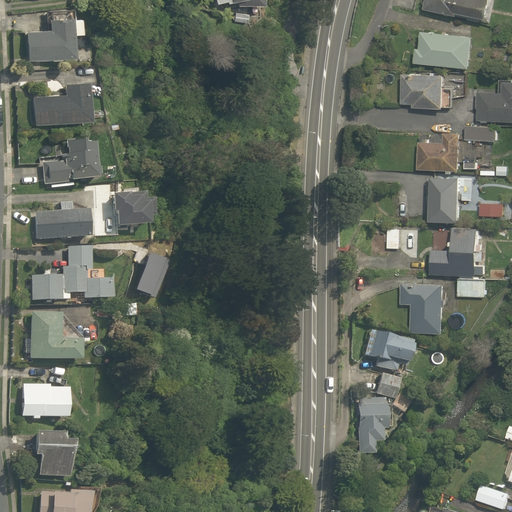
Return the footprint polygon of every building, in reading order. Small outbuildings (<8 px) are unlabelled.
[(426,0),(425,10),(432,11),(469,18),(468,21),(480,23),(481,21),(491,22),(495,0),(426,0)] [(25,32),(26,61),(73,58),(72,34),(80,34),(79,20),(71,20),(71,18),(48,19),(48,30),(25,32)] [(416,63),(471,69),(474,37),(422,32),(420,49),(417,49),(416,63)] [(414,109),(445,110),(445,108),(453,108),(454,89),(445,89),(445,76),(403,74),(402,104),(414,105),(414,109)] [(511,80),(501,80),(500,93),(478,92),(477,109),(478,109),(478,121),(511,122),(511,80)] [(32,97),(35,125),(89,121),(86,81),(62,83),(63,94),(32,97)] [(466,140),(497,142),(498,131),(492,131),(492,128),(467,127),(466,140)] [(419,170),(459,171),(461,134),(432,133),(432,143),(420,143),(419,170)] [(41,163),(43,185),(66,183),(66,182),(96,179),(95,176),(97,176),(97,168),(95,169),(92,144),(82,145),(82,142),(64,144),(65,149),(66,155),(59,156),(59,162),(41,163)] [(473,194),(474,178),(462,178),(433,177),(432,221),(460,222),(461,200),(464,200),(464,194),(473,194)] [(95,190),(96,217),(116,216),(115,190),(95,190)] [(34,213),(35,240),(88,237),(87,210),(70,211),(70,203),(58,203),(59,211),(34,213)] [(495,205),(482,204),(482,218),(495,218),(495,205)] [(432,274),(478,276),(478,274),(485,274),(485,267),(478,266),(479,229),(453,228),(453,251),(432,250),(432,274)] [(400,250),(401,230),(389,229),(388,249),(400,250)] [(511,230),(489,229),(487,256),(511,257),(511,230)] [(30,301),(60,301),(60,300),(68,300),(68,294),(82,294),(82,299),(111,299),(111,279),(86,279),(86,271),(91,271),(91,248),(66,248),(66,267),(61,267),(61,277),(30,277),(30,301)] [(459,297),(486,297),(486,279),(459,279),(459,297)] [(411,332),(444,333),(445,306),(447,306),(447,299),(445,299),(445,285),(402,283),(401,304),(412,305),(411,332)] [(29,359),(77,361),(78,341),(58,340),(59,315),(30,313),(29,359)] [(375,367),(395,371),(396,365),(404,367),(411,341),(369,331),(363,355),(377,359),(375,367)] [(62,378),(62,370),(49,369),(49,378),(62,378)] [(373,394),(393,399),(392,405),(404,413),(409,396),(395,392),(399,379),(379,373),(373,394)] [(21,417),(64,418),(65,389),(46,388),(46,385),(22,385),(21,417)] [(354,404),(356,454),(373,453),(372,441),(381,441),(380,428),(385,428),(384,404),(382,404),(382,397),(360,398),(360,404),(354,404)] [(38,475),(69,477),(71,441),(60,440),(60,434),(34,432),(33,455),(39,456),(38,475)] [(478,502),(505,510),(510,495),(482,487),(478,502)] [(87,511),(90,492),(68,491),(68,494),(40,492),(38,511),(87,511)]
